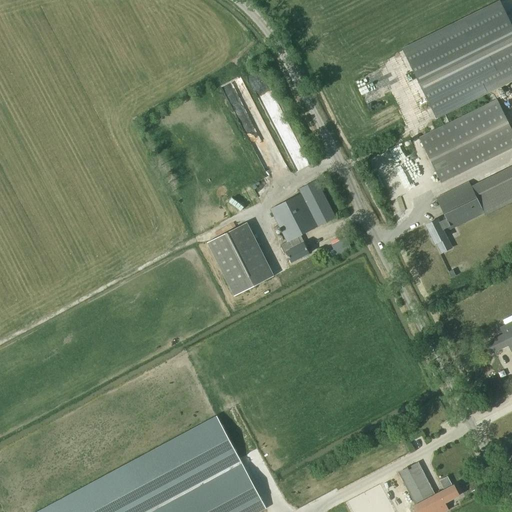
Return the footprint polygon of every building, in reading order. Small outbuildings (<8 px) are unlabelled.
[(511,78),(511,29),(499,3),(403,50),(436,116),(511,78)] [(511,129),(497,99),(419,137),(441,183),(511,148),(511,129)] [(376,158),(368,159),(377,168),(376,163),(374,161),(378,161),(379,167),(389,157),(392,160),(394,159),(405,157),(406,160),(402,164),(405,167),(406,171),(403,174),(411,173),(409,160),(399,148),(387,150),(381,156),(375,156),(376,158)] [(445,216),(438,220),(437,219),(427,225),(436,243),(437,242),(441,251),(450,247),(446,238),(444,233),(458,226),(462,232),(465,231),(462,224),(485,213),(486,215),(511,202),(511,165),(471,186),(469,181),(436,198),(445,216)] [(301,193),(270,209),(287,242),(281,245),(285,252),(286,252),(292,262),(309,253),(303,242),(304,242),(300,235),(336,217),(317,180),(298,189),(301,193)] [(489,220),(460,234),(468,250),(496,237),(489,220)] [(274,276),(247,222),(208,242),(235,296),(274,276)] [(346,237),(331,244),(337,256),(351,248),(346,237)] [(511,321),(500,328),(503,334),(486,343),(491,353),(509,345),(511,351),(511,350),(511,321)] [(259,511),(266,508),(217,416),(37,511),(259,511)] [(372,452),(330,476),(337,489),(380,465),(372,452)] [(435,494),(418,462),(398,472),(415,505),(413,506),(415,511),(443,511),(449,509),(445,503),(459,495),(454,484),(435,494)] [(365,511),(386,511),(373,484),(356,492),(365,511)]
